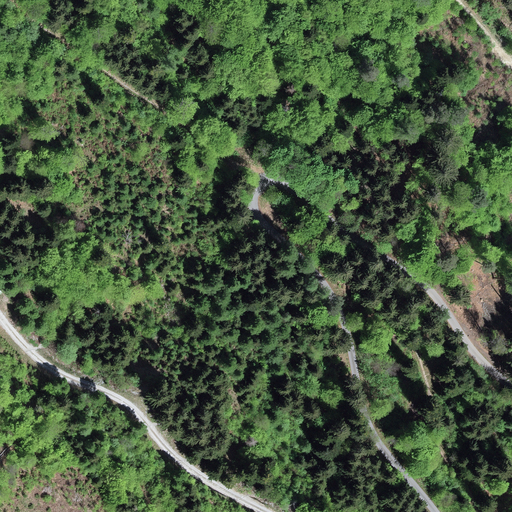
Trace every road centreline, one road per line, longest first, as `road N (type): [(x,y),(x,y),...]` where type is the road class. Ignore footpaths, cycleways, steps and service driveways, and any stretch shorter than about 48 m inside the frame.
road 1 (track): [(436,511),(366,423),(338,308),(260,212),(255,187),(266,178),(285,183),(429,288),(477,356),(511,386)]
road 2 (track): [(0,311),(42,361),(132,402),(179,458),(265,511)]
road 3 (track): [(259,181),(11,0)]
